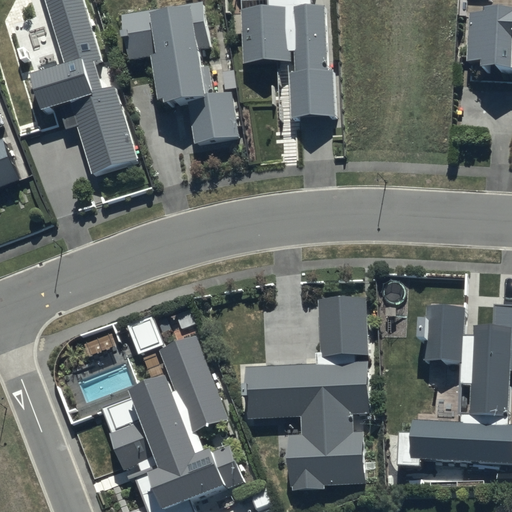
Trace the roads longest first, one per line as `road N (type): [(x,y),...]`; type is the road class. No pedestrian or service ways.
road 1 (residential): [(511,222),(359,214),(235,224),(0,309)]
road 2 (residential): [(0,325),(72,511)]
